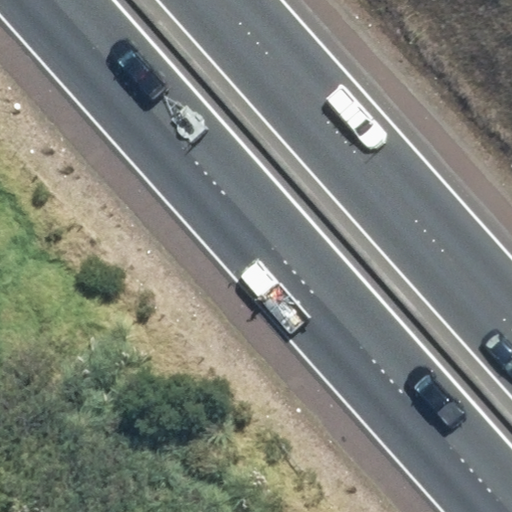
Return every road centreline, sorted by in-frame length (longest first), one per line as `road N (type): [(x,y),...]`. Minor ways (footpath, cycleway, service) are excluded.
road 1 (motorway): [(511,500),(56,0)]
road 2 (motorway): [(224,0),(511,321)]
